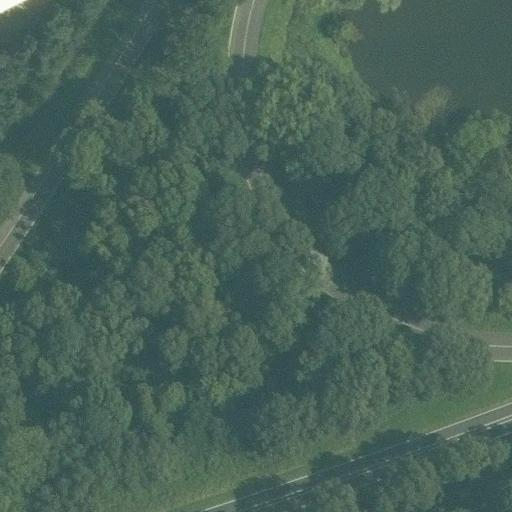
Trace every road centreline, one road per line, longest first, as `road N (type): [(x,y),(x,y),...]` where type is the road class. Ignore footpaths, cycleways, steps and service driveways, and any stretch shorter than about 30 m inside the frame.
road 1 (primary): [(511,354),(469,352),(384,323),(344,301),(288,242),(249,168),(239,129),(234,89),(245,0)]
road 2 (primary): [(165,0),(0,259)]
road 3 (primary): [(242,511),(511,416)]
